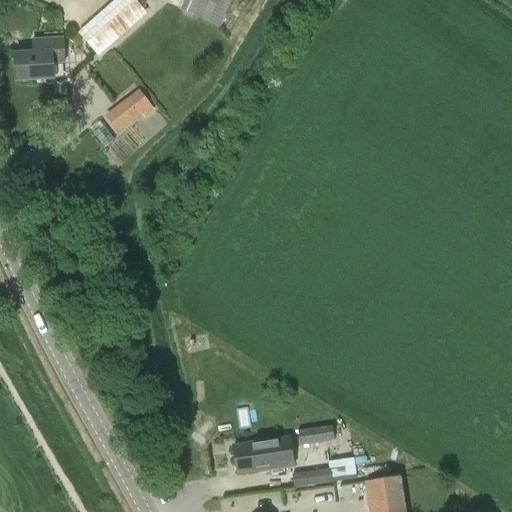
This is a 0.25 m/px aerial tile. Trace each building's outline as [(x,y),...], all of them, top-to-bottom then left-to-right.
[(114,0),(78,32),(99,55),(146,13),(143,10),(146,0),(114,0)] [(184,0),(180,11),(220,27),(231,0),(184,0)] [(53,63),(64,62),(63,39),(38,40),(39,52),(15,54),(16,81),(54,79),(53,63)] [(130,101),(117,110),(129,126),(141,116),(130,101)] [(105,149),(115,141),(100,122),(90,129),(105,149)] [(332,425),(298,431),(301,446),(335,440),(332,425)] [(238,475),(294,467),(290,438),(234,446),(238,475)] [(294,486),(334,481),(357,478),(355,466),(331,470),(331,468),(293,473),(294,486)] [(369,511),(406,511),(401,477),(365,482),(369,511)]
